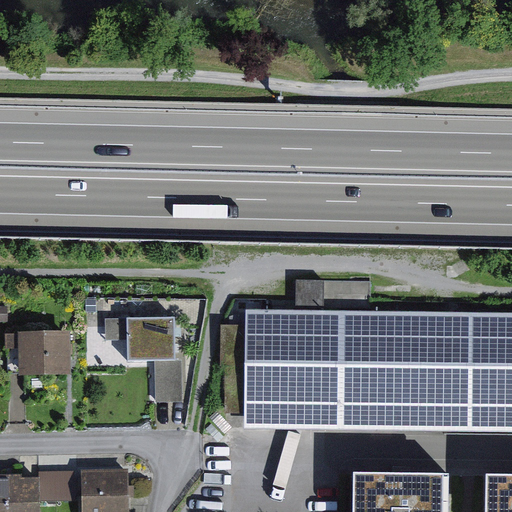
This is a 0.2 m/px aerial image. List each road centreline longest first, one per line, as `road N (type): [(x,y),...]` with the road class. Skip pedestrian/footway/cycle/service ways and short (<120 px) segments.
road 1 (track): [(0,70),(371,88),(511,73)]
road 2 (motorway): [(511,150),(0,139)]
road 3 (motorway): [(0,193),(511,204)]
road 4 (residential): [(0,447),(152,449),(169,466),(161,511)]
